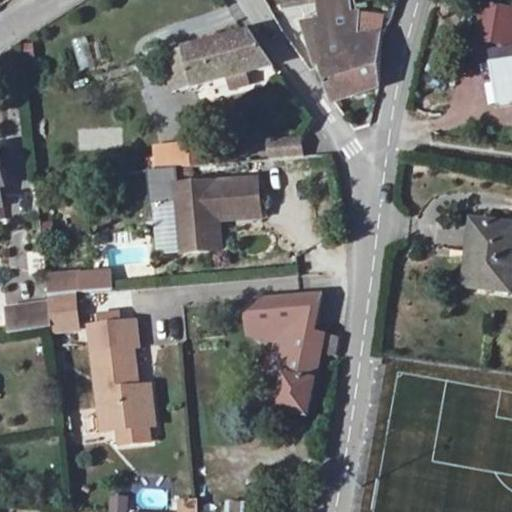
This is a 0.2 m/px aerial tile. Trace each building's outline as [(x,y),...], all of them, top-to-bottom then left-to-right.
[(304,23),(320,68),(323,67),(352,57),(346,39),(359,39),(359,16),(360,14),(353,15),(350,0),(321,0),(320,0),(323,20),(304,23)] [(484,7),(479,37),(496,40),(502,10),(484,7)] [(359,39),(381,37),(381,16),(359,16),(359,39)] [(166,57),(168,64),(163,65),(166,78),(171,77),(176,94),(233,79),(236,90),(253,86),(250,75),(275,68),(253,35),(247,37),(166,57)] [(323,67),(335,103),(381,88),(383,37),(381,37),(359,39),(346,39),(352,57),(323,67)] [(81,72),(96,69),(89,39),(74,42),(81,72)] [(511,61),(496,63),(503,105),(511,103),(511,61)] [(303,158),(301,141),(301,139),(272,142),(273,161),(303,158)] [(157,172),(195,169),(193,144),(155,146),(157,172)] [(262,179),(182,186),(189,259),(224,256),(220,214),(265,210),(262,179)] [(511,230),(482,226),(474,288),(511,293),(511,230)] [(88,273),(53,278),(56,300),(90,297),(88,273)] [(11,312),(15,332),(60,325),(57,304),(11,312)] [(109,327),(99,327),(106,409),(115,409),(117,431),(125,431),(126,446),(156,443),(155,428),(162,427),(159,400),(147,401),(146,389),(143,349),(148,348),(145,323),(129,325),(109,327)] [(297,332),(280,411),(309,417),(325,337),(297,332)] [(212,343),(195,344),(198,404),(216,403),(212,343)] [(158,388),(146,389),(147,401),(159,400),(158,388)] [(115,409),(106,409),(109,432),(117,431),(115,409)] [(162,508),(163,494),(141,493),(140,508),(162,508)] [(130,511),(130,499),(112,499),(112,511),(130,511)]
